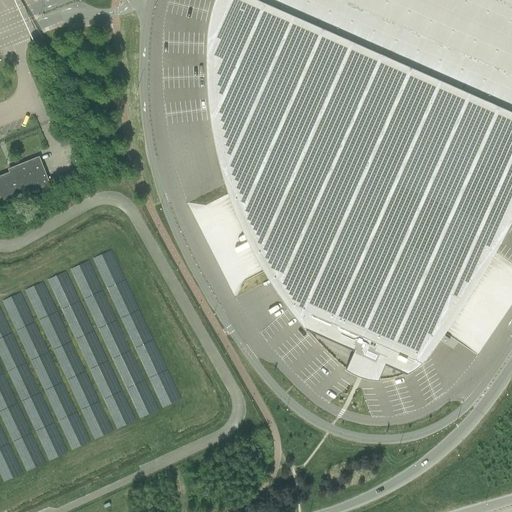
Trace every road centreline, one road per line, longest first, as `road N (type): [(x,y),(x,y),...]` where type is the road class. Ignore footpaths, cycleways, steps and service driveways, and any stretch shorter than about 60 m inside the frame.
road 1 (unclassified): [(498,363),(444,425),(408,439),(366,441),(297,411),(235,338)]
road 2 (unclassified): [(456,387),(413,417),(375,422),(328,408),(270,354)]
road 3 (secondary): [(499,385),(459,436),(420,468),(333,511)]
road 4 (unclassified): [(235,338),(196,277),(154,174)]
road 5 (unclassified): [(154,174),(142,100),(147,4)]
road 6 (unclassified): [(162,149),(154,84),(162,0)]
road 7 (unclassified): [(231,303),(172,190)]
